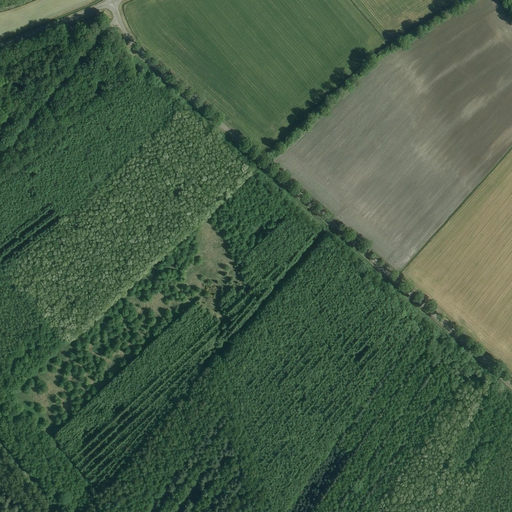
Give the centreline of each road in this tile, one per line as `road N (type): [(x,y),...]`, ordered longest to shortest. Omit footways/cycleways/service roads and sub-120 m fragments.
road 1 (unclassified): [(118,21),(135,47),(511,384)]
road 2 (unclassified): [(0,155),(118,21)]
road 3 (unclassified): [(112,2),(0,47)]
